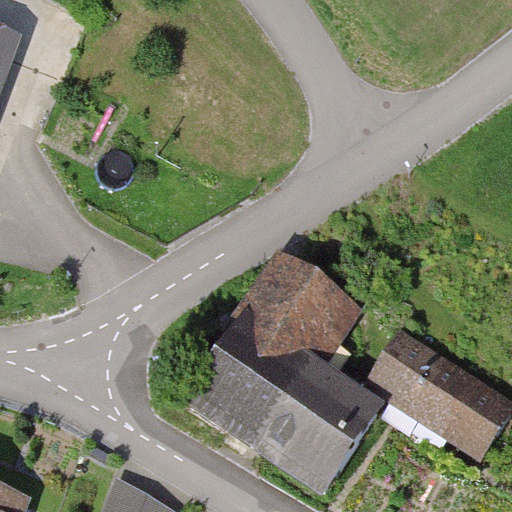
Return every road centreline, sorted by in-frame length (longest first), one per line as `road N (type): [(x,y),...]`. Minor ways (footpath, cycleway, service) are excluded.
road 1 (residential): [(71,358),(218,272),(380,162)]
road 2 (residential): [(71,358),(109,419),(271,511)]
road 3 (residential): [(380,162),(271,0)]
road 4 (residential): [(380,162),(511,67)]
